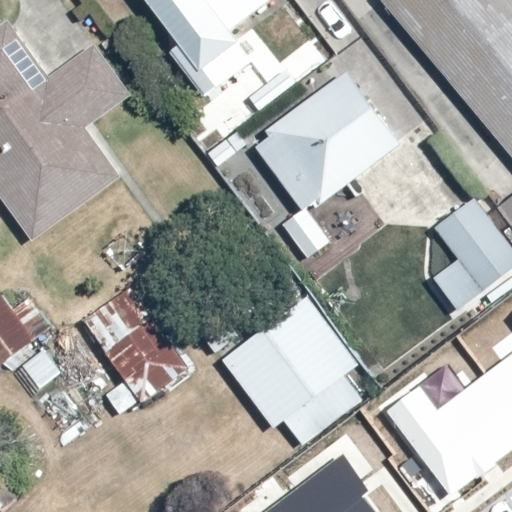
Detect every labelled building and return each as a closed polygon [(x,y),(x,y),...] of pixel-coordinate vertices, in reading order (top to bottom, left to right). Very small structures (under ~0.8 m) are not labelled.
[(143,3),(140,0),(96,0),(114,24),(143,3)] [(152,0),(214,82),(257,50),(234,21),(262,0),(152,0)] [(511,0),(388,0),(511,146),(511,0)] [(49,79),(9,22),(0,28),(0,187),(36,239),(124,177),(89,127),(136,94),(100,43),(49,79)] [(335,239),(313,210),(408,140),(354,67),(256,139),(305,206),(283,223),(309,258),(335,239)] [(199,145),(216,166),(246,143),(229,121),(199,145)] [(511,194),(501,204),(511,217),(511,194)] [(511,269),(511,236),(479,198),(442,229),(463,255),(438,276),(465,309),(511,269)] [(194,364),(126,277),(81,312),(127,371),(105,388),(127,416),(194,364)] [(24,283),(0,299),(0,335),(14,356),(55,327),(24,283)] [(281,427),(289,421),(307,444),(368,397),(350,374),(363,364),(309,293),(226,356),(281,427)] [(405,472),(370,419),(335,445),(328,436),(250,490),(265,511),(341,511),(371,491),(405,472)]
